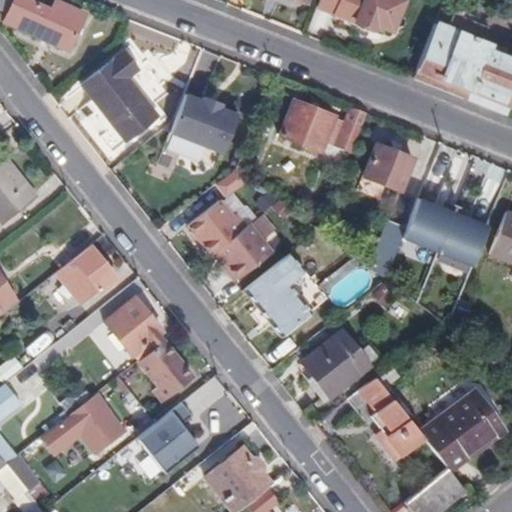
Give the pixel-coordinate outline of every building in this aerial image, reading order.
[(64,56),(84,16),(54,2),(48,14),(20,0),(0,0),(0,14),(6,18),(2,26),(64,56)] [(320,0),(318,6),(335,13),(339,0),(320,0)] [(339,0),(335,13),(335,14),(374,29),(376,23),(392,28),(403,1),(400,0),(339,0)] [(511,1),(500,12),(511,24),(511,1)] [(474,39),(435,23),(413,77),(505,113),(510,101),(511,95),(511,60),(487,50),(474,39)] [(136,69),(121,50),(77,85),(123,142),(155,117),(125,78),(136,69)] [(184,93),(168,131),(220,152),(236,114),(219,107),(220,104),(203,97),(201,100),(184,93)] [(365,112),(352,107),(347,119),(295,99),(280,135),(318,151),(323,142),(349,152),(365,112)] [(399,190),(412,157),(376,142),(363,174),(399,190)] [(173,177),(175,154),(157,152),(154,176),(173,177)] [(0,222),(33,196),(4,158),(0,161),(0,222)] [(247,177),(235,167),(214,183),(224,195),(247,177)] [(443,208),(417,197),(406,225),(401,237),(471,265),(487,225),(461,215),(443,208)] [(216,249),(245,226),(234,212),(231,215),(219,199),(186,225),(209,255),(216,249)] [(463,210),(445,203),(443,208),(461,215),(463,210)] [(511,262),(511,214),(505,212),(488,253),(511,262)] [(367,267),(384,280),(406,225),(387,217),(367,267)] [(222,267),(232,280),(269,251),(248,224),(245,226),(216,249),(220,255),(227,263),(222,267)] [(115,278),(88,244),(55,271),(83,304),(98,292),(115,278)] [(267,271),(242,290),(279,337),(310,313),(288,285),(304,271),(289,253),(267,271)] [(216,259),(222,267),(227,263),(220,255),(216,259)] [(0,312),(16,299),(0,278),(0,312)] [(122,287),(115,278),(98,292),(105,301),(122,287)] [(159,329),(132,296),(103,320),(131,353),(149,337),(153,342),(159,336),(155,333),(159,329)] [(112,364),(124,354),(91,312),(61,336),(62,337),(5,381),(16,395),(90,337),(112,364)] [(443,323),(433,316),(416,330),(423,339),(443,323)] [(329,397),(368,367),(339,332),(301,362),(329,397)] [(190,376),(161,339),(139,357),(159,382),(151,390),(160,401),(190,376)] [(0,379),(2,382),(21,365),(12,354),(0,364),(0,379)] [(391,364),(374,377),(385,390),(400,377),(391,364)] [(374,377),(347,399),(354,408),(366,398),(377,410),(372,416),(386,434),(381,439),(396,458),(423,437),(419,432),(385,390),(374,377)] [(0,423),(22,404),(5,383),(0,386),(0,423)] [(419,432),(423,437),(447,466),(451,472),(470,456),(467,453),(500,426),(471,390),(419,432)] [(118,430),(90,396),(35,442),(47,458),(77,433),(93,451),(118,430)] [(160,469),(193,441),(179,424),(190,415),(179,402),(134,438),(160,469)] [(467,453),(470,456),(503,429),(500,426),(467,453)] [(0,459),(5,466),(17,456),(0,435),(0,459)] [(262,484),(267,480),(259,470),(259,463),(253,455),(247,454),(237,444),(200,476),(230,511),(243,501),(262,484)] [(450,507),(468,492),(451,472),(447,466),(405,501),(407,505),(405,506),(409,511),(434,511),(446,503),(450,507)] [(262,484),(243,501),(252,511),(256,511),(273,498),(262,484)]
